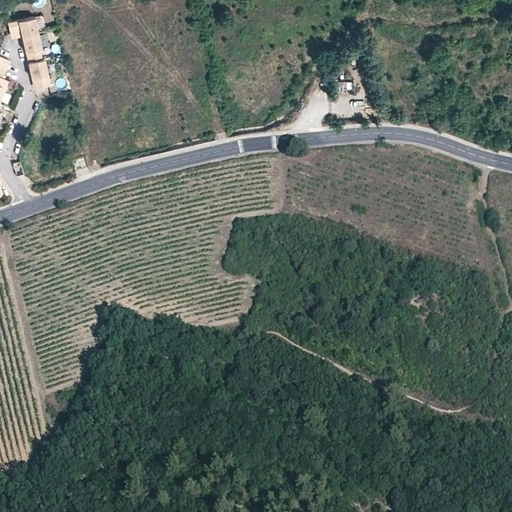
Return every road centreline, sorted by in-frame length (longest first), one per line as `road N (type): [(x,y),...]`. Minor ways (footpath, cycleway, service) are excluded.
road 1 (track): [(511,289),(493,380),(471,405),(440,410),(262,330),(219,361),(187,353),(143,361),(120,378),(86,463),(21,511)]
road 2 (tertiary): [(511,165),(399,135),(258,144),(115,177),(0,218)]
road 3 (track): [(495,162),(485,187),(487,215),(511,288)]
